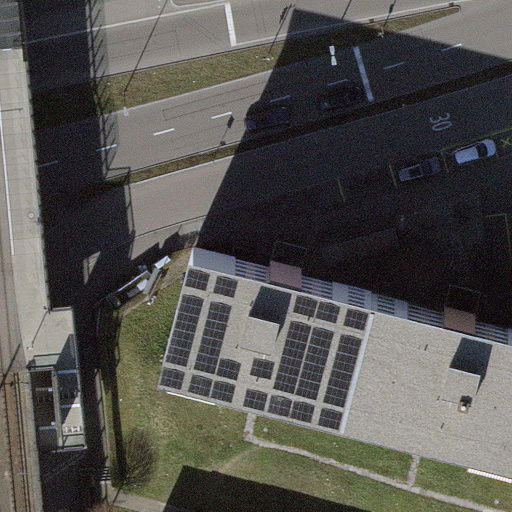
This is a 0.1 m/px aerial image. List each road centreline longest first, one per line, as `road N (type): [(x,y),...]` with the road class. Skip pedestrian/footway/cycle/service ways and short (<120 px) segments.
road 1 (residential): [(0,323),(25,282),(104,218),(511,102)]
road 2 (secondary): [(0,166),(68,158),(369,76),(511,23)]
road 3 (primary): [(0,43),(168,3)]
